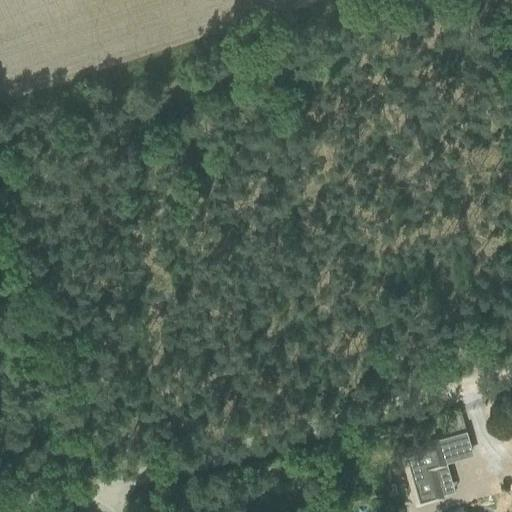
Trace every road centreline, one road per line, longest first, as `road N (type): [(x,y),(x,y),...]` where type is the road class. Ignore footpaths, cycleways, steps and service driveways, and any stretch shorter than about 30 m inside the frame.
road 1 (unclassified): [(97,510),(106,495),(144,475),(511,375)]
road 2 (track): [(106,495),(0,265)]
